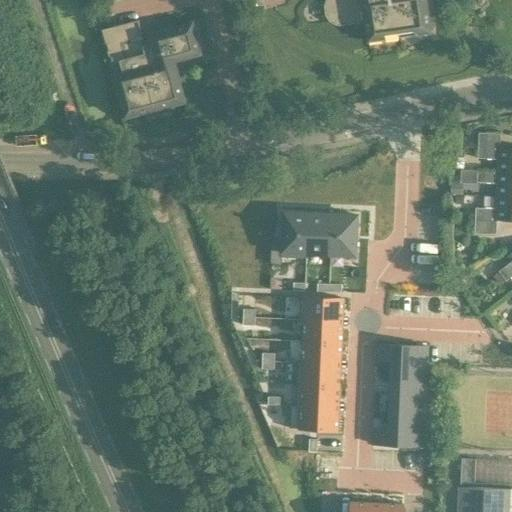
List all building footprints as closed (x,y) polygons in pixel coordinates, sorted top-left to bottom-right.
[(329,0),(329,1),(328,4),(327,7),(328,15),(330,18),(332,21),(335,23),(338,24),(342,25),(368,21),(371,40),(384,38),(384,39),(419,34),(419,33),(432,31),(427,0),(329,0)] [(177,61),(203,54),(195,24),(153,35),(156,45),(148,47),(141,21),(105,31),(114,66),(124,63),(127,73),(117,76),(128,118),(187,102),(177,61)] [(500,133),(478,133),(477,158),(497,159),(496,171),(496,172),(511,172),(511,148),(500,148),(500,133)] [(455,168),(463,168),(464,157),(456,157),(455,168)] [(495,197),(511,197),(511,172),(496,172),(496,171),(476,171),(476,182),(496,183),(495,197)] [(463,182),(450,182),(450,194),(463,194),(463,182)] [(511,221),(511,197),(495,197),(494,209),(474,208),(473,233),(495,235),(496,221),(511,221)] [(284,213),(282,251),(307,252),(308,214),(284,213)] [(308,214),(307,252),(331,253),(332,215),(308,214)] [(332,215),(331,253),(355,255),(356,216),(332,215)] [(511,276),(511,260),(498,272),(505,281),(511,276)] [(498,287),(505,281),(498,272),(491,277),(498,287)] [(455,282),(461,290),(471,284),(465,275),(455,282)] [(329,292),(329,284),(317,283),(317,291),(329,292)] [(341,284),(329,284),(329,292),(341,292),(341,284)] [(305,298),(304,319),(342,321),(343,299),(305,298)] [(243,317),(255,317),(255,309),(243,309),(243,317)] [(255,325),(255,317),(243,317),(243,325),(255,325)] [(304,319),(303,341),(341,343),(342,321),(304,319)] [(303,341),(302,362),(340,364),(341,343),(303,341)] [(377,345),(377,358),(401,359),(399,394),(425,395),(428,347),(377,345)] [(262,361),(274,361),(275,353),(262,353),(262,361)] [(274,369),(274,361),(262,361),(261,369),(274,369)] [(302,362),(301,384),(339,386),(340,364),(302,362)] [(301,384),(300,406),(338,407),(339,386),(301,384)] [(373,429),(373,443),(423,445),(425,397),(399,396),(397,430),(373,429)] [(300,406),(299,427),(337,429),(338,407),(300,406)] [(308,441),(307,451),(316,451),(316,442),(308,441)] [(460,458),(459,483),(473,483),(474,459),(460,458)] [(508,511),(509,489),(458,487),(456,511),(508,511)] [(352,502),(351,511),(376,511),(377,503),(352,502)] [(377,503),(376,511),(402,511),(403,505),(377,503)]
